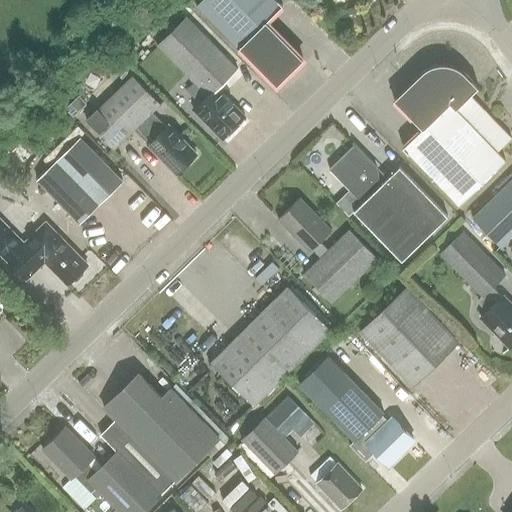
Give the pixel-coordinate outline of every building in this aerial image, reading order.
[(276,87),(302,60),(265,23),(281,6),(275,0),(201,0),(196,5),(276,87)] [(186,18),(157,46),(207,96),(193,110),(222,140),(244,117),(222,94),(222,95),(217,89),(237,70),(186,18)] [(133,55),(140,62),(147,56),(140,49),(133,55)] [(459,205),(505,161),(497,152),(511,138),(469,95),(479,86),(472,79),(464,69),(458,64),(452,62),(445,61),(437,61),(429,64),(394,99),(423,129),(403,148),(459,205)] [(132,77),(118,90),(86,121),(114,150),(134,130),(148,145),(147,145),(176,174),(196,155),(168,126),(165,128),(151,113),(160,105),(132,77)] [(122,181),(80,138),(37,181),(79,224),(122,181)] [(362,203),(353,212),(402,261),(447,216),(399,167),(388,178),(353,143),(352,144),(354,145),(329,170),(362,203)] [(500,247),(511,235),(511,179),(472,218),(500,247)] [(331,303),(377,258),(349,230),(328,250),(319,242),(331,231),(299,198),(278,220),(309,252),(312,249),(320,258),(303,274),(331,303)] [(46,223),(21,248),(41,269),(47,264),(68,285),(72,281),(76,281),(83,274),(83,270),(87,266),(46,223)] [(509,348),(511,345),(511,305),(503,296),(501,298),(491,288),(505,275),(463,232),(440,254),(481,297),(478,300),(478,303),(487,312),(480,318),(509,348)] [(253,406),(330,330),(288,287),(211,363),(253,406)] [(412,386),(458,342),(406,287),(359,331),(412,386)] [(327,356),(299,384),(355,441),(349,447),(360,457),(370,447),(388,465),(413,440),(392,419),(388,422),(381,415),(383,413),(327,356)] [(116,420),(177,479),(219,438),(171,389),(162,398),(139,373),(104,408),(116,420)] [(315,423),(305,413),(288,396),(265,418),(264,417),(241,440),(275,474),(298,452),(282,435),(291,426),(301,437),(315,423)] [(161,495),(177,479),(116,420),(100,435),(117,452),(161,495)] [(143,511),(161,495),(117,452),(102,467),(64,429),(43,449),(72,478),(74,476),(90,493),(91,492),(97,498),(102,493),(120,511),(143,511)] [(422,463),(445,443),(438,435),(415,455),(422,463)] [(242,453),(211,471),(221,489),(252,471),(242,453)] [(341,509),(361,489),(337,464),(317,483),(341,509)] [(256,477),(238,495),(255,511),(273,495),(256,477)]
